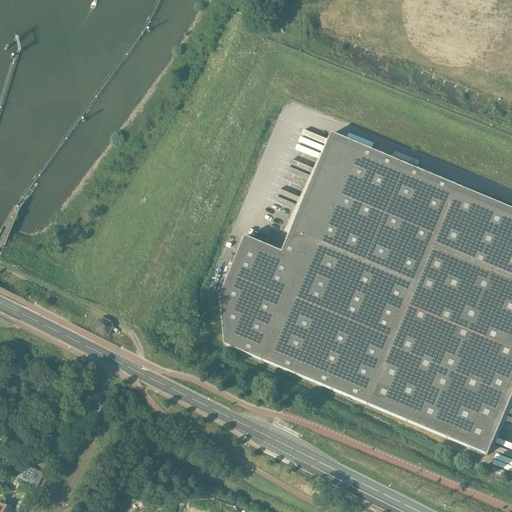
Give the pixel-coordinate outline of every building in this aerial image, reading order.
[(220,297),(224,345),(487,456),(511,396),(511,209),(332,134),(282,253),(245,237),(220,297)] [(98,321),(94,329),(95,333),(103,337),(107,336),(111,328),(110,324),(102,320),(98,321)] [(44,474),(37,471),(24,464),(19,473),(17,478),(37,488),(44,474)] [(19,511),(24,511),(32,497),(31,497),(33,492),(24,487),(21,492),(20,491),(13,505),(11,508),(19,511)] [(18,511),(19,511),(11,508),(13,505),(1,500),(0,502),(0,511),(18,511)]
